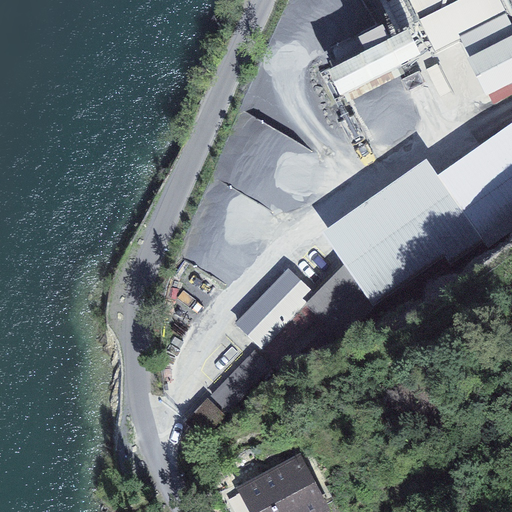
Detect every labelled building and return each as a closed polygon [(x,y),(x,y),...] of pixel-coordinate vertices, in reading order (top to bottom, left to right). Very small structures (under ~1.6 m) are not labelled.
[(499,0),(409,0),(434,51),(507,15),(499,0)] [(423,55),(409,29),(327,71),(341,97),(423,55)] [(511,82),(511,38),(469,61),(487,95),(511,82)] [(511,232),(511,124),(437,176),(427,161),(323,233),(374,306),(447,256),(452,264),(485,242),(490,248),(511,232)] [(289,271),(235,327),(260,351),(314,294),(289,271)] [(329,511),(306,456),(238,484),(249,511),(329,511)]
